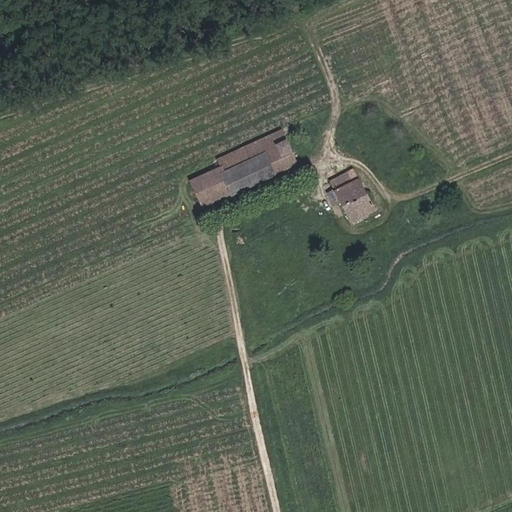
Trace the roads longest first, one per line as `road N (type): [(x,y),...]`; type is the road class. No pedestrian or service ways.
road 1 (track): [(279,511),(244,349),(195,243),(205,225),(220,208),(309,164),(348,157),(404,194),(511,157)]
road 2 (track): [(334,160),(339,95),(308,28),(343,0)]
